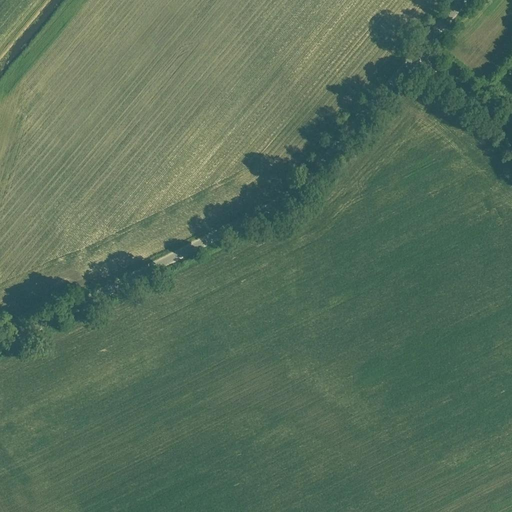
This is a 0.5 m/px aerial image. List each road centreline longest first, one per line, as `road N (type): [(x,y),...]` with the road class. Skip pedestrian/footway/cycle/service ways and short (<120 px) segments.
road 1 (unclassified): [(417,54),(317,172),(289,193),(0,344)]
road 2 (residential): [(417,54),(511,133)]
